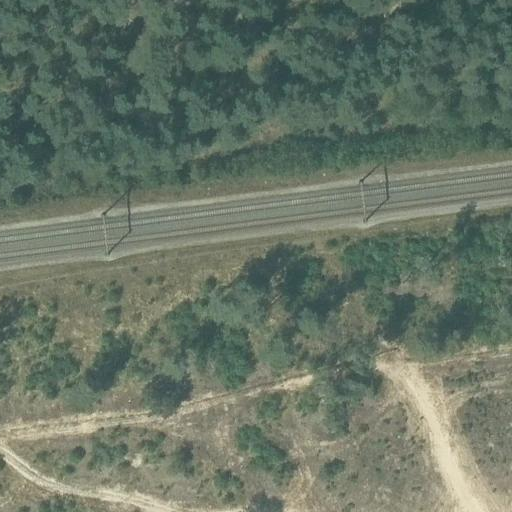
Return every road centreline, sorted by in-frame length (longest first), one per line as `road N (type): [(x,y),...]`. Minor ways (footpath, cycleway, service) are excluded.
road 1 (track): [(0,422),(167,405),(380,349),(429,415),(476,511)]
road 2 (track): [(186,0),(335,38),(374,26),(402,0)]
road 3 (track): [(0,451),(55,489),(160,511)]
